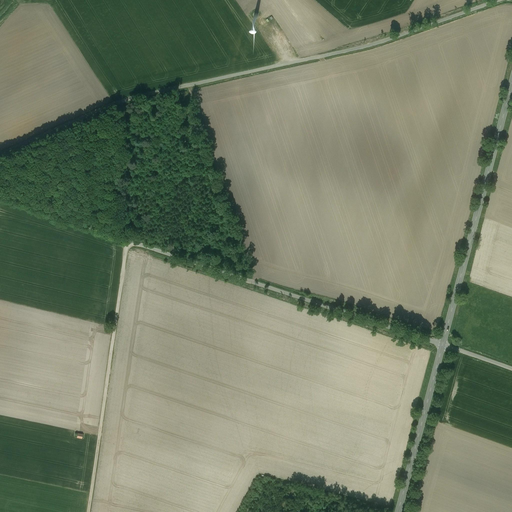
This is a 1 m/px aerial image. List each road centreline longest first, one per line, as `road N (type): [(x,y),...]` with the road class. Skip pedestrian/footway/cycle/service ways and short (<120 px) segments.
road 1 (residential): [(496,0),(375,42),(133,96),(0,154)]
road 2 (unclassified): [(0,199),(442,344)]
road 3 (tertiary): [(511,81),(442,344)]
road 4 (track): [(88,511),(127,242)]
road 5 (tertiary): [(442,344),(398,511)]
